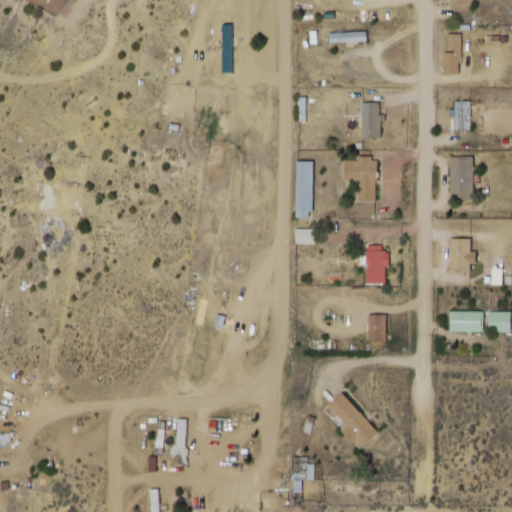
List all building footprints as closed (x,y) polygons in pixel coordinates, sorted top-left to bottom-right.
[(460,35),(445,35),(445,75),(460,75),(460,35)] [(470,101),(455,101),(455,131),(470,131),(470,101)] [(361,139),(380,139),(380,104),(361,104),(361,139)] [(366,220),(366,202),(377,202),(377,160),(344,159),(344,183),(357,183),(357,195),(340,195),(340,220),(366,220)] [(473,159),(450,159),(450,200),(473,200),(473,159)] [(296,162),(295,220),(313,220),(313,162),(296,162)] [(62,248),(60,226),(44,228),(46,249),(62,248)] [(473,273),(473,240),(450,240),(450,273),(473,273)] [(366,285),(388,285),(388,246),(366,246),(366,285)] [(450,333),(484,333),(484,312),(450,312),(450,333)] [(511,333),(511,312),(489,312),(489,333),(511,333)] [(387,343),(387,316),(369,316),(369,343),(387,343)] [(378,432),(343,392),(324,408),(359,449),(378,432)] [(185,418),(177,418),(177,443),(185,443),(185,418)] [(314,462),(293,462),(292,478),(314,479),(314,462)]
